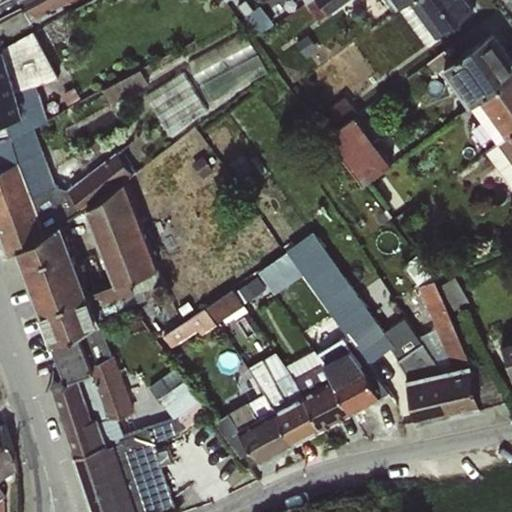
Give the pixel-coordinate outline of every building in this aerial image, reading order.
[(0,0),(0,36),(68,0),(0,0)] [(316,0),(327,16),(349,0),(316,0)] [(479,0),(400,0),(430,45),(486,8),(479,0)] [(511,176),(511,33),(506,25),(452,60),(503,139),(493,146),(511,176)] [(317,26),(302,38),(312,52),(328,40),(317,26)] [(48,31),(0,45),(0,177),(99,511),(147,511),(147,510),(178,501),(161,445),(213,401),(180,362),(154,384),(180,415),(127,431),(135,355),(100,351),(93,328),(113,311),(111,305),(166,258),(136,157),(112,154),(89,174),(120,278),(98,285),(78,218),(52,225),(42,194),(64,176),(36,82),(61,74),(48,31)] [(147,66),(109,85),(117,100),(155,81),(147,66)] [(182,76),(154,96),(175,125),(203,105),(182,76)] [(352,94),(333,105),(344,124),(363,112),(352,94)] [(339,129),(369,182),(401,164),(371,111),(339,129)] [(407,378),(413,373),(313,233),(287,251),(366,358),(333,375),(354,411),(382,396),(378,385),(407,378)] [(441,369),(452,414),(483,407),(483,405),(504,400),(458,315),(454,317),(437,278),(419,285),(437,326),(419,334),(441,369)] [(173,325),(184,342),(251,300),(240,283),(173,325)] [(354,411),(333,375),(314,349),(287,363),(294,373),(322,428),(354,411)] [(264,392),(296,443),(322,428),(294,373),(272,385),(258,363),(250,367),(264,392)] [(452,414),(441,369),(413,373),(407,378),(418,422),(452,414)] [(296,443),(264,392),(231,409),(217,419),(249,465),(260,459),(262,461),(296,443)] [(6,422),(0,426),(0,468),(16,457),(6,422)]
